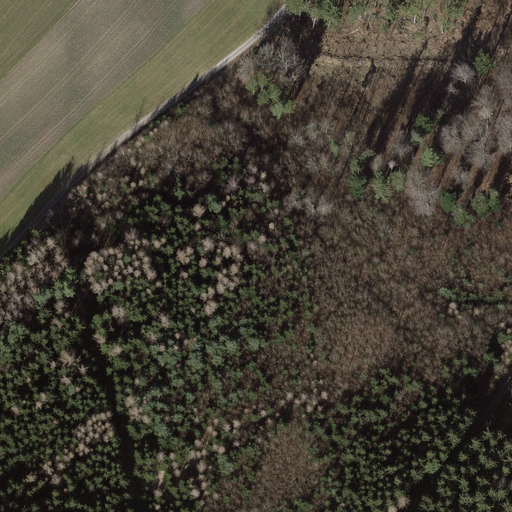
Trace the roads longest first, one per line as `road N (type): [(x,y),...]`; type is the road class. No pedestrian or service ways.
road 1 (unclassified): [(0,261),(117,142),(255,38),(291,0)]
road 2 (track): [(511,381),(410,511)]
